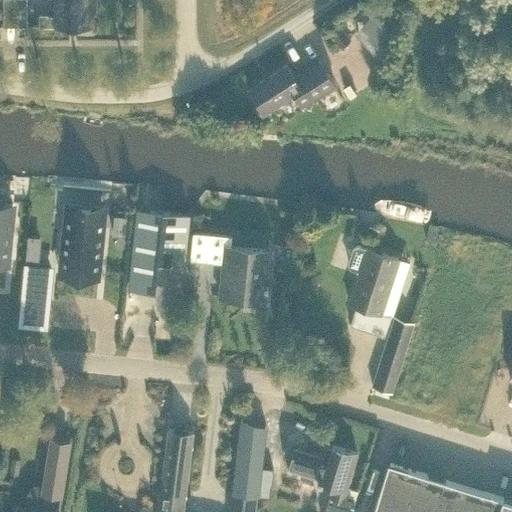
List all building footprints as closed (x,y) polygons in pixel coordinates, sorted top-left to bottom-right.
[(2,0),(2,25),(15,25),(14,0),(2,0)] [(14,0),(15,25),(26,25),(25,0),(14,0)] [(94,10),(94,0),(54,0),(54,16),(46,16),(46,15),(39,15),(39,27),(55,27),(55,25),(91,25),(91,10),(94,10)] [(387,6),(380,15),(395,27),(402,17),(387,6)] [(395,34),(370,12),(353,31),(380,60),(395,34)] [(340,47),(350,38),(334,22),(324,31),(340,47)] [(247,88),(262,113),(293,93),(300,105),(334,85),(319,61),(294,77),(286,64),(247,88)] [(104,216),(89,215),(90,210),(66,207),(59,269),(98,273),(104,216)] [(137,209),(129,288),(154,291),(157,263),(182,265),(188,214),(187,214),(168,212),(137,209)] [(438,229),(429,226),(425,240),(434,242),(438,229)] [(273,250),(266,249),(230,246),(231,235),(192,231),(189,259),(223,263),(220,296),(268,301),(273,250)] [(353,247),(348,263),(350,268),(358,270),(348,302),(355,304),(349,324),(384,335),(391,314),(381,311),(398,258),(366,248),(357,245),(353,247)] [(19,324),(43,327),(49,267),(25,264),(19,324)] [(377,364),(372,381),(388,386),(394,369),(400,370),(415,322),(407,320),(394,316),(393,315),(377,364)] [(233,493),(256,496),(258,480),(258,479),(259,479),(261,468),(265,429),(240,421),(234,476),(235,476),(233,493)] [(192,431),(168,428),(158,507),(157,511),(181,511),(182,511),(192,431)] [(41,491),(61,494),(69,441),(49,437),(41,491)] [(293,448),(287,469),(315,477),(315,479),(320,481),(320,479),(333,483),(329,495),(323,511),(350,511),(357,491),(347,488),(347,487),(345,486),(356,452),(331,444),(327,459),(293,448)] [(10,459),(8,475),(17,476),(19,460),(10,459)] [(511,511),(511,500),(388,461),(371,511),(511,511)] [(258,480),(256,496),(269,497),(272,469),(261,468),(259,479),(258,479),(258,480)] [(254,511),(256,496),(233,493),(230,511),(254,511)]
